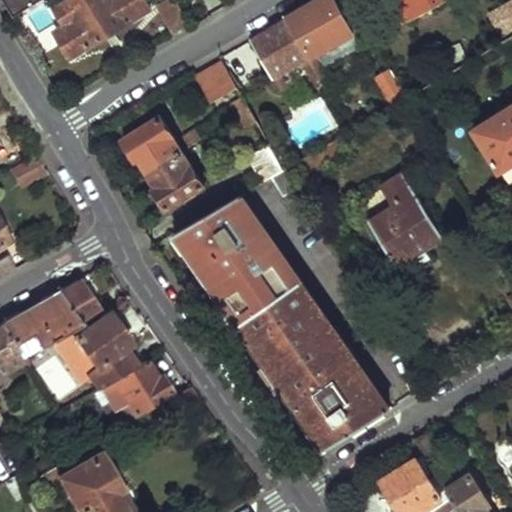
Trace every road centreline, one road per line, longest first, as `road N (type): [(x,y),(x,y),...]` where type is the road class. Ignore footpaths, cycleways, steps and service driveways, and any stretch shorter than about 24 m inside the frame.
road 1 (residential): [(300,491),(229,407),(114,235)]
road 2 (residential): [(274,0),(56,128)]
road 3 (residential): [(300,491),(511,361)]
road 4 (residential): [(114,235),(0,299)]
road 5 (residential): [(114,235),(56,128)]
